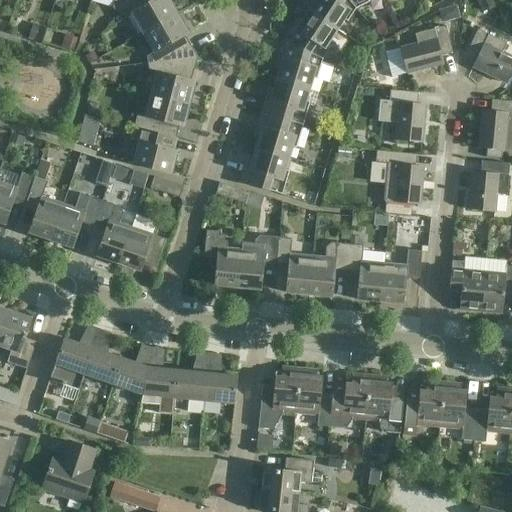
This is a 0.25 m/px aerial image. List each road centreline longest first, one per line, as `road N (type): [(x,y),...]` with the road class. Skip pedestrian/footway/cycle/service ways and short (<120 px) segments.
road 1 (residential): [(160,319),(243,0)]
road 2 (residential): [(431,346),(455,86)]
road 3 (residential): [(228,511),(255,329)]
road 4 (residential): [(431,346),(255,329)]
road 5 (residential): [(0,412),(17,414),(26,405),(65,287)]
